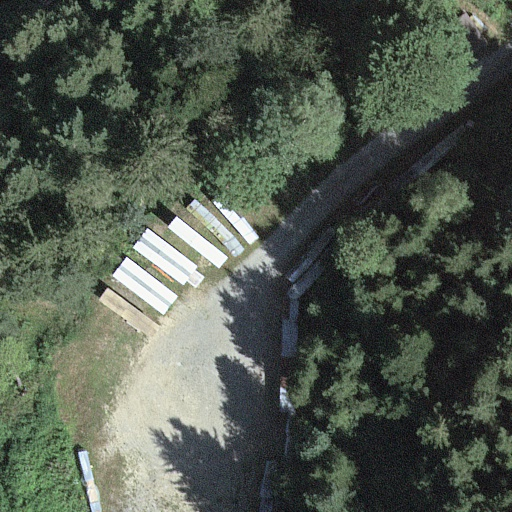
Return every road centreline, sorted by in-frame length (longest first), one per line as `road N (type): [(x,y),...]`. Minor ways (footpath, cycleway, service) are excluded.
road 1 (track): [(369,153),(221,309),(206,384),(213,441)]
road 2 (track): [(511,67),(369,153)]
